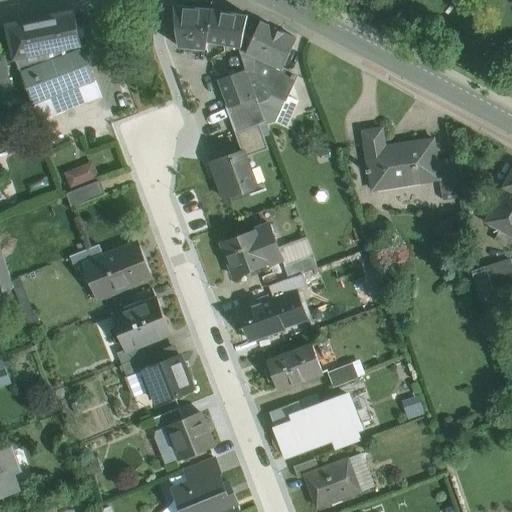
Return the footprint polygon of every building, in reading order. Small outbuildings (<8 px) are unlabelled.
[(212,9),(175,6),(179,47),(206,49),(207,40),(206,40),(212,9)] [(247,16),(212,9),(206,40),(207,40),(241,46),(247,16)] [(73,12),(41,18),(47,46),(44,47),(47,61),(83,48),(79,39),(73,12)] [(41,18),(8,25),(15,57),(21,72),(42,64),(47,61),(44,47),(47,46),(41,18)] [(297,39),(260,22),(246,52),(253,55),(247,71),(249,77),(263,83),(262,84),(263,86),(287,97),(297,75),(283,68),(297,39)] [(83,48),(47,61),(48,62),(42,64),(55,96),(95,80),(83,48)] [(241,52),(221,58),(230,85),(249,79),(249,77),(247,71),(241,52)] [(4,55),(0,55),(0,101),(12,99),(4,55)] [(42,64),(21,72),(33,104),(55,96),(42,64)] [(263,83),(249,77),(258,102),(258,104),(268,100),(263,86),(262,84),(263,83)] [(249,79),(230,85),(231,90),(224,92),(230,111),(258,102),(249,79)] [(95,80),(55,96),(60,111),(101,95),(95,80)] [(55,96),(33,104),(39,119),(60,111),(55,96)] [(383,129),(363,132),(364,133),(368,159),(367,159),(367,160),(368,160),(369,169),(366,170),(366,173),(370,172),(373,190),(394,186),(393,182),(420,178),(420,182),(423,181),(439,179),(440,179),(437,161),(433,140),(419,142),(419,144),(383,149),(380,130),(383,130),(383,129)] [(243,150),(211,162),(225,199),(257,188),(243,150)] [(62,169),(68,183),(97,173),(92,158),(62,169)] [(452,158),(437,161),(440,179),(439,179),(442,200),(458,198),(452,158)] [(504,187),(485,222),(499,230),(511,236),(511,170),(504,186),(504,187)] [(100,180),(66,194),(72,208),(105,194),(100,180)] [(270,224),(221,242),(234,277),(282,259),(284,265),(313,255),(307,239),(306,239),(279,249),(270,224)] [(511,236),(499,230),(495,238),(511,246),(511,236)] [(99,245),(72,256),(77,269),(87,265),(87,264),(104,257),(99,245)] [(104,257),(87,264),(87,265),(88,266),(90,265),(101,294),(99,295),(100,297),(149,277),(136,245),(104,257)] [(0,293),(9,290),(14,288),(0,248),(0,293)] [(313,255),(284,265),(289,278),(317,268),(313,255)] [(488,269),(488,268),(472,273),(485,316),(492,334),(506,329),(500,311),(507,308),(496,275),(511,269),(511,264),(511,261),(488,269)] [(511,269),(496,275),(507,308),(511,306),(511,269)] [(9,290),(0,293),(0,296),(3,304),(13,301),(9,290)] [(157,299),(113,317),(126,350),(126,351),(142,345),(171,333),(157,299)] [(274,299),(240,311),(250,339),(284,327),(274,299)] [(142,345),(126,351),(126,350),(118,353),(123,365),(146,356),(142,345)] [(313,345),(269,361),(280,390),(324,374),(313,345)] [(146,356),(123,365),(128,377),(145,370),(145,369),(151,367),(146,356)] [(151,367),(145,369),(145,370),(158,403),(193,390),(180,356),(151,367)] [(2,361),(0,361),(0,386),(10,383),(2,361)] [(353,364),(329,372),(334,387),(358,378),(353,364)] [(317,399),(315,394),(266,410),(282,457),(331,441),(334,448),(364,438),(348,389),(317,399)] [(180,408),(154,418),(159,430),(168,426),(167,425),(184,419),(180,408)] [(184,419),(167,425),(168,426),(181,459),(214,446),(201,412),(184,419)] [(11,445),(0,448),(0,498),(15,493),(7,468),(18,464),(11,445)] [(314,458),(293,466),(298,478),(305,476),(305,475),(318,470),(314,458)] [(215,459),(185,471),(193,489),(176,495),(183,511),(211,511),(237,502),(229,482),(223,485),(219,475),(221,474),(215,459)] [(318,470),(305,475),(305,476),(317,507),(360,491),(348,459),(318,470)]
